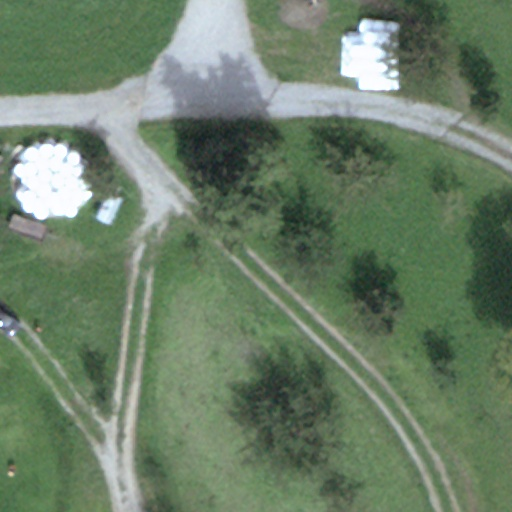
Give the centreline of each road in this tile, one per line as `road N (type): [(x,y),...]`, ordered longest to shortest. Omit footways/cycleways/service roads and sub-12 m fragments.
road 1 (track): [(107,115),(412,423),(446,511)]
road 2 (unclassified): [(0,122),(368,92)]
road 3 (track): [(0,318),(124,469),(133,511)]
road 4 (track): [(511,157),(499,144),(368,92)]
